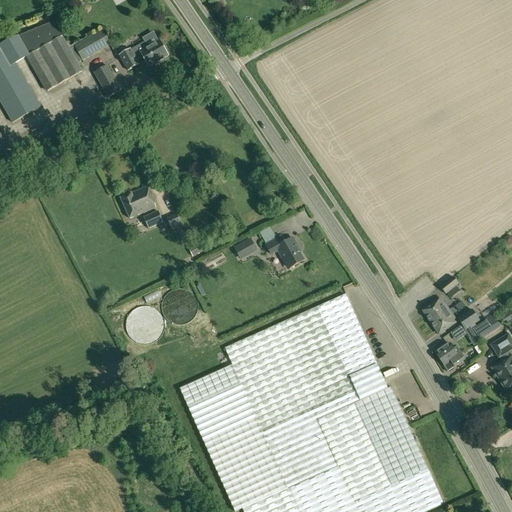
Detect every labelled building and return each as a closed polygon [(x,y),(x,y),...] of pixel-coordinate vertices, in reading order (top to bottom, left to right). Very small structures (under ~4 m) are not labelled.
[(0,45),(0,101),(12,123),(37,109),(36,109),(40,107),(35,98),(36,98),(17,64),(26,58),(46,92),(83,71),(78,64),(70,49),(63,37),(62,37),(54,22),(19,36),(0,45)] [(74,46),(83,61),(111,45),(103,30),(74,46)] [(119,56),(128,71),(139,64),(137,60),(142,56),(149,67),(168,56),(159,40),(148,47),(145,42),(131,50),(131,49),(119,56)] [(74,46),(70,49),(78,64),(83,61),(74,46)] [(94,73),(108,99),(122,91),(107,65),(94,73)] [(121,198),(130,219),(156,207),(147,186),(121,198)] [(144,217),(149,229),(163,223),(158,211),(144,217)] [(177,215),(167,220),(172,230),(182,226),(177,215)] [(236,221),(232,215),(228,217),(233,225),(236,224),(235,222),(236,221)] [(270,228),(260,234),(271,254),(278,250),(288,269),(304,260),(297,248),(298,247),(293,238),(285,242),(282,236),(276,239),(270,228)] [(503,242),(505,245),(508,246),(511,244),(511,235),(511,236),(507,235),(504,237),(503,242)] [(234,248),(240,261),(257,251),(251,239),(234,248)] [(198,244),(189,249),(193,256),(202,252),(198,244)] [(440,288),(446,294),(459,284),(454,277),(440,288)] [(481,289),(487,299),(494,295),(488,284),(481,289)] [(232,365),(288,489),(243,509),(243,511),(425,511),(443,504),(391,387),(387,388),(346,295),(225,348),(232,365)] [(423,311),(431,323),(449,310),(441,299),(423,311)] [(461,301),(454,306),(458,312),(465,307),(461,301)] [(505,323),(511,318),(511,308),(501,316),(505,323)] [(472,309),(457,319),(461,325),(470,319),(474,325),(480,321),(472,309)] [(449,310),(431,323),(439,334),(456,322),(449,310)] [(470,319),(461,325),(465,331),(468,329),(470,328),(474,325),(470,319)] [(473,330),(477,336),(480,340),(484,338),(481,334),(491,328),(486,321),(473,330)] [(468,329),(465,331),(471,339),(476,336),(470,328),(468,329)] [(492,346),(499,358),(500,357),(503,363),(493,369),(498,377),(499,377),(503,383),(502,383),(507,391),(511,388),(511,360),(511,358),(508,360),(504,354),(511,349),(511,340),(509,335),(492,346)] [(435,352),(447,369),(464,358),(455,346),(452,348),(450,344),(449,345),(447,343),(435,352)] [(235,511),(242,509),(243,509),(288,489),(232,365),(180,389),(234,511),(235,511)]
